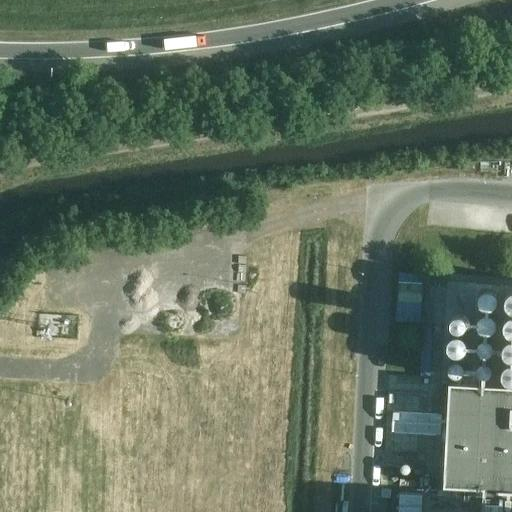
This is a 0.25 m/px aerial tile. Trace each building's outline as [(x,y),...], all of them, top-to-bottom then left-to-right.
[(497,300),(497,299),(497,297),(497,295),(496,294),(495,292),(494,291),(492,290),(491,289),(489,289),(487,288),(485,289),(484,289),(482,290),(481,291),(479,292),(478,294),(478,295),(477,297),(477,299),(477,300),(478,302),(478,304),(479,305),(481,306),(482,307),(484,308),(485,309),(487,309),(489,309),(491,308),(492,307),(494,306),(495,305),(496,304),(497,302),(497,300)] [(476,321),(476,322),(476,324),(477,326),(478,327),(479,329),(480,330),(481,331),(483,332),(484,332),(486,332),(488,332),(489,332),(491,331),(492,330),(494,329),(495,327),(495,326),(496,324),(496,322),(496,321),(495,319),(495,318),(494,316),(492,315),(491,314),(489,313),(488,313),(486,313),(484,313),(483,313),(481,314),(480,315),(479,316),(478,318),(477,319),(476,321)] [(511,313),(511,314),(509,314),(507,315),(506,316),(505,318),(504,319),(503,321),(503,323),(502,325),(503,326),(503,328),(504,330),(505,331),(506,333),(507,334),(509,335),(511,335),(511,313)] [(445,344),(445,346),(445,348),(446,350),(447,352),(448,354),(450,355),(452,356),(454,357),(456,357),(458,357),(460,356),(462,355),(464,354),(465,352),(467,350),(467,348),(467,346),(467,344),(467,342),(465,340),(464,338),(462,337),(460,336),(458,335),(456,335),(454,335),(452,336),(450,337),(448,338),(447,340),(446,342),(445,344)] [(501,351),(502,353),(503,355),(504,356),(505,357),(507,358),(509,359),(510,360),(511,359),(511,337),(510,338),(509,338),(507,339),(505,340),(504,341),(503,343),(502,344),(501,346),(501,348),(501,350),(501,351)] [(476,350),(477,351),(478,352),(479,353),(480,354),(481,355),(483,355),(484,356),(486,355),(487,355),(489,354),(490,353),(491,352),(492,351),(492,349),(493,348),(493,346),(492,345),(492,343),(491,342),(490,341),(489,340),(487,339),(486,339),(484,339),(482,339),(481,339),(480,340),(478,341),(477,342),(477,344),(476,345),(476,347),(476,348),(476,350)] [(508,362),(507,363),(505,364),(504,365),(502,366),(501,368),(501,369),(500,371),(500,373),(500,375),(501,377),(501,378),(502,380),(504,381),(505,382),(507,383),(508,384),(510,384),(511,384),(511,383),(511,362),(510,362),(508,362)] [(475,373),(476,374),(477,376),(478,377),(479,378),(480,378),(482,379),(483,379),(485,379),(486,378),(488,377),(489,376),(490,375),(490,374),(491,372),(491,371),(490,369),(490,368),(489,366),(488,365),(487,364),(485,364),(484,363),(482,363),(481,363),(479,364),(478,365),(477,366),(476,367),(475,368),(475,370),(475,372),(475,373)] [(450,369),(450,370),(450,371),(451,372),(451,373),(452,374),(453,374),(454,374),(454,375),(455,374),(456,374),(457,374),(458,374),(459,373),(459,372),(460,371),(460,370),(460,369),(460,368),(459,367),(459,366),(458,366),(457,365),(456,365),(455,365),(454,365),(453,365),(452,366),(451,366),(451,367),(450,368),(450,369)] [(511,511),(511,387),(470,385),(448,384),(443,487),(483,489),(481,511),(511,511)]
